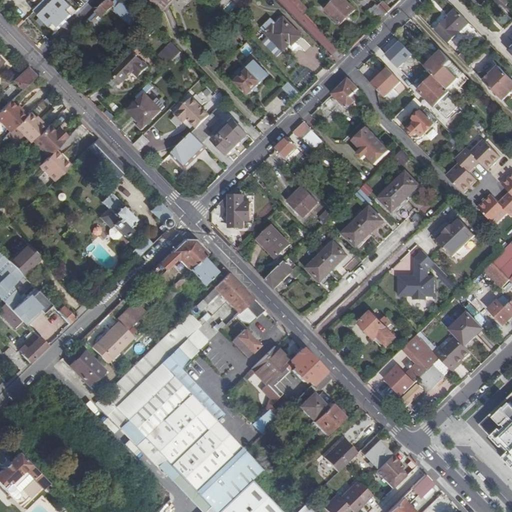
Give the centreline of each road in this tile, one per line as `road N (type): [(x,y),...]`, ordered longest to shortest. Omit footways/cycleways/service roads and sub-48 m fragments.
road 1 (residential): [(196,218),(416,0)]
road 2 (residential): [(0,405),(189,224)]
road 3 (unknown): [(43,364),(178,496),(184,511)]
road 4 (residential): [(137,162),(0,23)]
road 5 (residential): [(301,333),(421,218)]
road 6 (residential): [(413,442),(301,333)]
road 7 (residential): [(413,442),(511,349)]
